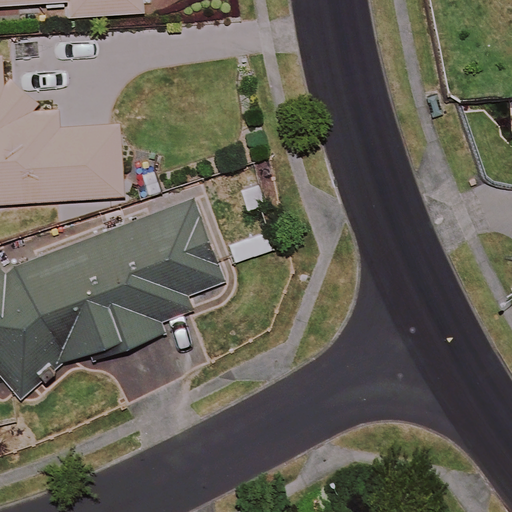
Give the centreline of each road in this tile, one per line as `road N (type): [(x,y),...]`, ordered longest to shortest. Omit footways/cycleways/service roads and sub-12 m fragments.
road 1 (residential): [(438,323),(225,449),(98,511)]
road 2 (residential): [(438,323),(366,155),(329,0)]
road 3 (residential): [(511,449),(438,323)]
